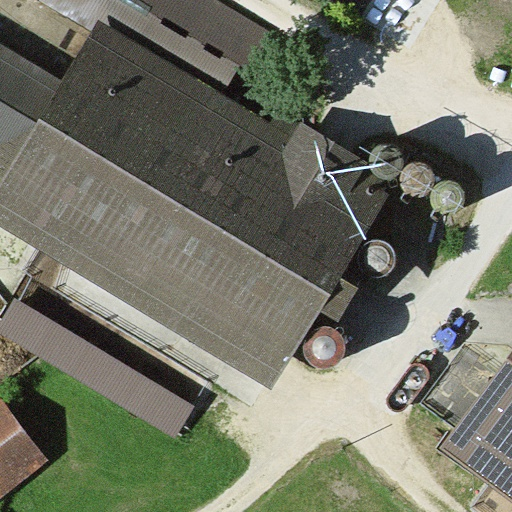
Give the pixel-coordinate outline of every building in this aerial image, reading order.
[(351,227),(377,184),(275,122),(269,134),(212,99),(232,65),(243,72),(263,37),(199,0),(43,0),(96,31),(5,182),(53,210),(38,236),(65,253),(81,228),(129,257),(122,270),(142,282),(150,269),(283,349),(355,229),(351,227)] [(430,180),(430,179),(428,173),(424,167),(419,163),(413,162),(406,163),(400,167),(396,173),(395,179),(396,186),(399,191),(405,196),(412,197),(419,196),(425,192),(428,186),(430,180)] [(361,242),(355,247),(352,254),(352,262),(355,269),(360,275),(368,278),(375,278),(383,275),(388,270),(391,263),(391,255),(389,248),(383,242),(376,239),(368,239),(361,242)] [(330,365),(336,359),(339,352),(339,343),(336,336),(330,331),(323,328),(315,328),(308,331),(303,336),(299,343),(299,352),(302,359),(308,364),(315,367),(323,368),(330,365)] [(511,369),(464,438),(511,471),(511,369)] [(0,482),(35,456),(0,408),(0,482)]
